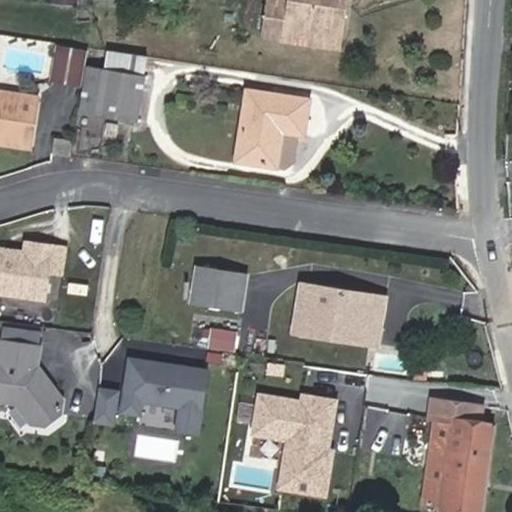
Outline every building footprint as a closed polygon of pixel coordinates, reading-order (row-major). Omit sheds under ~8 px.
[(292,0),(292,3),(271,0),(270,4),(337,14),(338,0),(292,0)] [(338,0),(337,14),(344,15),(346,0),(338,0)] [(266,35),(289,39),(290,30),(333,38),(337,14),(270,4),(266,35)] [(341,47),(344,15),(337,14),(333,38),(290,30),(289,39),(341,47)] [(99,116),(138,121),(145,78),(106,72),(99,116)] [(0,144),(25,148),(33,95),(0,89),(0,144)] [(249,93),(238,161),(279,168),(284,134),(305,137),(310,101),(249,93)] [(68,156),(70,141),(54,139),(52,154),(68,156)] [(0,297),(46,304),(50,278),(54,249),(29,246),(28,256),(0,253),(0,297)] [(54,249),(50,278),(64,281),(68,251),(54,249)] [(193,304),(245,312),(250,276),(199,269),(193,304)] [(366,336),(372,296),(307,287),(300,334),(334,338),(336,331),(366,336)] [(386,298),(372,296),(366,336),(381,338),(386,298)] [(238,334),(212,330),(209,349),(236,352),(238,334)] [(38,350),(0,345),(0,346),(0,404),(16,406),(31,426),(44,428),(58,417),(60,403),(46,385),(34,383),(35,370),(38,350)] [(146,371),(147,364),(131,362),(130,368),(146,371)] [(142,418),(144,404),(182,410),(179,433),(200,437),(210,373),(147,364),(146,371),(130,368),(124,415),(142,418)] [(46,385),(35,370),(34,383),(46,385)] [(335,404),(254,391),(247,436),(283,442),(275,490),(320,497),(335,404)] [(104,393),(97,425),(117,429),(123,397),(104,393)] [(454,423),(442,511),(448,511),(484,511),(497,427),(480,425),(482,408),(433,402),(430,420),(454,423)] [(89,468),(87,483),(104,485),(106,470),(89,468)]
